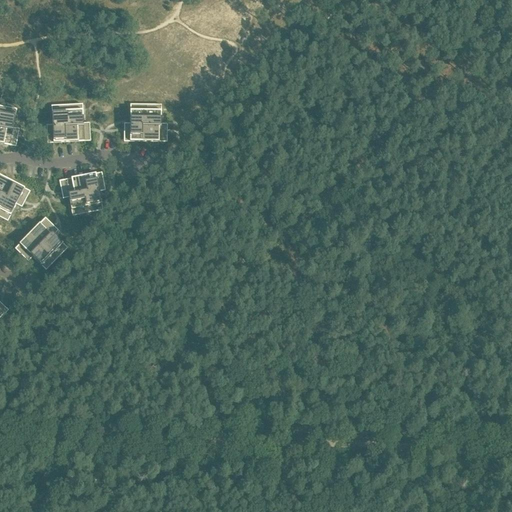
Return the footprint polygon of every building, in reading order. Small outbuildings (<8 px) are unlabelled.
[(124,125),(124,129),(130,129),(130,143),(161,143),(161,130),(167,130),(167,125),(161,125),(161,112),(151,112),(151,107),(140,106),(140,112),(130,112),(130,125),(124,125)] [(0,144),(10,147),(12,134),(18,135),(19,130),(13,129),(15,117),(6,115),(7,109),(0,107),(0,144)] [(53,126),(47,127),(47,131),(53,131),(54,144),(84,143),(84,129),(90,129),(90,124),(84,125),(83,112),(73,113),(73,107),(62,107),(62,113),(52,114),(53,126)] [(68,193),(62,195),(63,199),(69,198),(71,210),(81,209),(82,214),(93,212),(92,207),(101,205),(99,192),(105,191),(104,187),(98,188),(96,175),(65,180),(68,193)] [(174,185),(179,180),(174,175),(169,180),(174,185)] [(0,214),(1,212),(10,217),(16,205),(22,208),(24,204),(19,201),(24,189),(0,176),(0,214)] [(40,224),(20,246),(26,252),(22,256),(28,262),(32,258),(42,267),(48,260),(53,264),(60,256),(56,252),(63,244),(54,236),(58,231),(52,225),(47,231),(40,224)]
